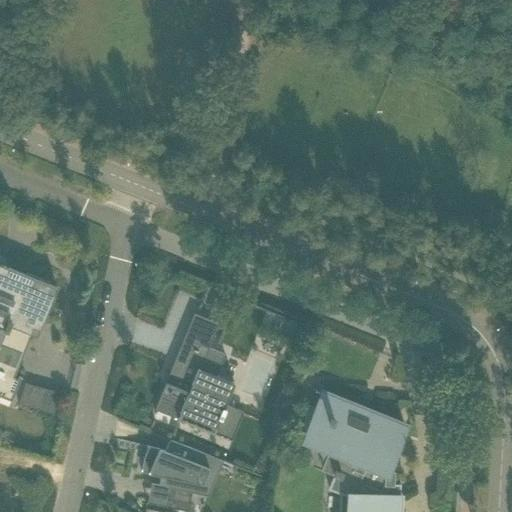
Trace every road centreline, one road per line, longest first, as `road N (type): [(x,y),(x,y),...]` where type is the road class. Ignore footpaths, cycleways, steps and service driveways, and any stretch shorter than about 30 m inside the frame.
road 1 (tertiary): [(501,511),(507,402),(502,367),(478,333),(443,307),(203,213)]
road 2 (residential): [(142,230),(432,351)]
road 3 (residential): [(69,511),(142,230)]
road 4 (unclassified): [(203,213),(254,0)]
road 5 (tertiary): [(153,192),(0,130)]
road 6 (residential): [(0,171),(142,230)]
